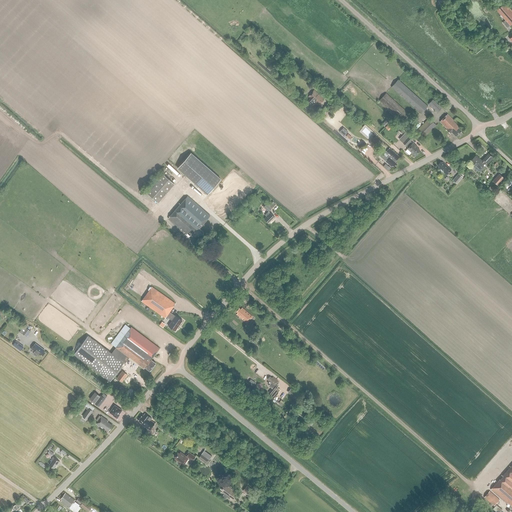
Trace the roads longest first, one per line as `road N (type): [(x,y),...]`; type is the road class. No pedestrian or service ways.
road 1 (unclassified): [(176,366),(239,284),(285,240),(479,127)]
road 2 (unclassified): [(352,511),(176,366)]
road 3 (unclassified): [(37,511),(176,366)]
road 4 (unclassified): [(479,127),(340,0)]
road 5 (unknown): [(200,202),(175,190),(161,208),(165,220),(239,284)]
